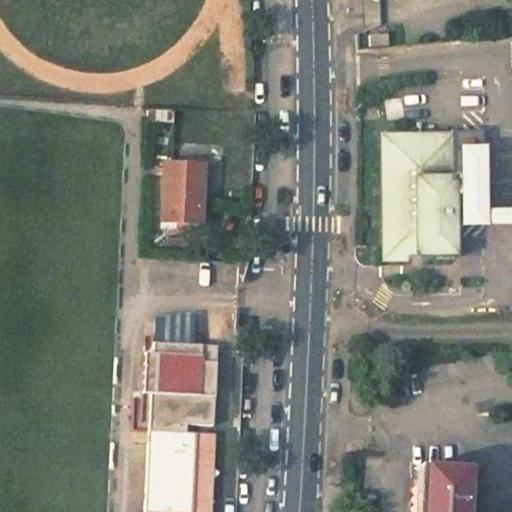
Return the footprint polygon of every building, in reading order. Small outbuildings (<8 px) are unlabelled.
[(506,27),(484,29),(486,43),(508,40),(506,27)] [(449,136),(380,138),(382,259),(452,258),(449,136)] [(191,164),(151,161),(149,226),(187,228),(191,164)] [(206,374),(207,293),(135,292),(134,342),(142,343),(139,468),(125,467),(124,495),(127,495),(139,495),(138,509),(166,510),(203,511),(204,470),(185,470),(188,382),(178,381),(179,373),(206,374)] [(207,382),(188,382),(185,470),(204,470),(207,382)] [(464,511),(466,466),(420,462),(417,511),(464,511)]
